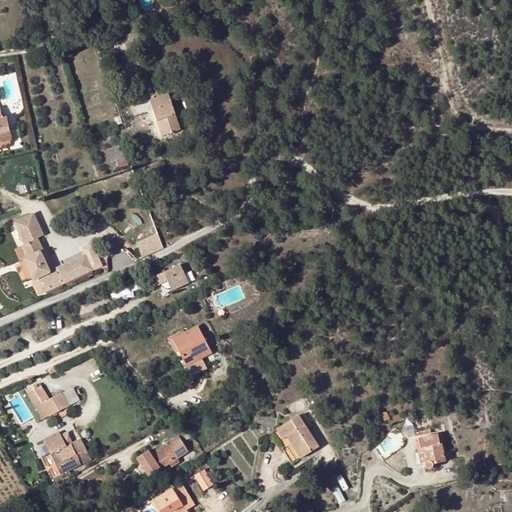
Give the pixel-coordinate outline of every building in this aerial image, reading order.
[(161,135),(180,129),(169,97),(150,102),(161,135)] [(0,142),(12,140),(6,117),(3,118),(2,117),(0,110),(0,142)] [(127,160),(126,158),(123,146),(113,149),(116,162),(117,164),(127,160)] [(110,163),(116,162),(113,149),(106,151),(110,163)] [(49,272),(40,252),(42,251),(36,237),(42,234),(33,215),(33,214),(32,215),(15,223),(25,244),(22,245),(28,257),(24,259),(41,293),(93,270),(86,255),(49,272)] [(138,251),(141,257),(164,248),(161,242),(138,251)] [(187,284),(179,265),(153,276),(157,286),(167,281),(171,291),(187,284)] [(187,308),(177,313),(180,320),(191,315),(187,308)] [(180,320),(177,313),(171,316),(175,322),(180,320)] [(175,322),(171,316),(167,318),(170,325),(175,322)] [(211,353),(198,327),(183,335),(198,360),(211,353)] [(173,341),(187,366),(198,360),(183,335),(173,341)] [(49,417),(50,417),(69,407),(62,394),(50,400),(41,387),(38,389),(36,386),(34,388),(35,390),(34,391),(49,417)] [(49,417),(34,391),(28,395),(43,420),(49,417)] [(319,447),(298,416),(276,430),(271,433),(292,465),(301,459),(319,447)] [(188,452),(182,444),(191,438),(187,432),(182,425),(173,431),(177,437),(174,439),(163,447),(165,451),(153,459),(142,466),(149,478),(169,465),(172,468),(178,464),(175,461),(188,452)] [(69,471),(91,460),(80,439),(66,446),(59,432),(43,440),(50,454),(44,457),(44,459),(46,463),(53,477),(60,473),(61,475),(69,471)] [(440,443),(438,434),(418,439),(420,449),(423,449),(425,463),(425,467),(427,469),(430,468),(432,465),(445,462),(441,443),(440,443)] [(162,446),(150,454),(153,459),(165,451),(163,447),(162,446)] [(423,449),(420,449),(417,449),(420,464),(425,463),(423,449)] [(142,466),(153,459),(150,454),(148,451),(137,459),(142,466)] [(56,483),(71,476),(69,471),(61,475),(60,473),(53,477),(56,483)] [(213,486),(204,471),(195,476),(204,491),(213,486)] [(181,484),(172,489),(185,511),(194,506),(181,484)] [(186,511),(185,511),(172,489),(153,501),(159,511),(186,511)] [(297,504),(305,497),(299,490),(291,498),(297,504)] [(346,503),(340,491),(334,494),(340,505),(346,503)]
